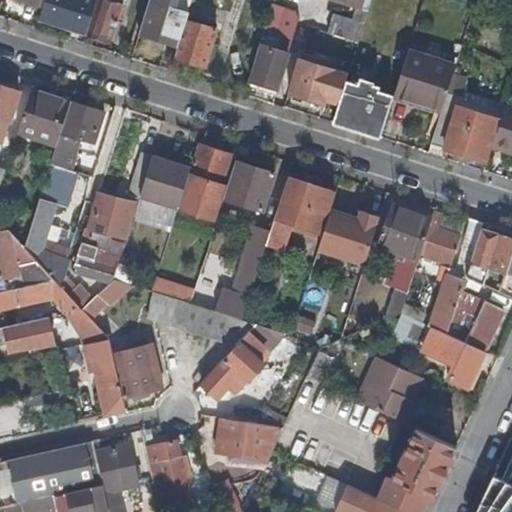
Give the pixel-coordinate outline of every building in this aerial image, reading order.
[(72,23),(88,28),(96,0),(44,0),(43,5),(38,19),(70,29),(72,23)] [(110,42),(122,6),(104,0),(96,0),(88,28),(86,34),(110,42)] [(149,0),(139,33),(177,46),(185,20),(187,13),(173,8),(175,0),(149,0)] [(175,0),(173,8),(187,13),(191,0),(175,0)] [(191,0),(187,13),(198,16),(202,0),(191,0)] [(334,12),(327,33),(357,42),(370,0),(340,0),(355,4),(351,18),(334,12)] [(377,0),(373,15),(413,28),(422,1),(419,0),(377,0)] [(484,21),(492,2),(486,0),(476,0),(471,16),(484,21)] [(257,89),(274,95),(299,17),(296,11),(272,4),(254,59),(256,59),(250,80),(259,83),(257,89)] [(215,22),(198,16),(187,13),(185,20),(187,21),(175,56),(204,65),(215,30),(213,29),(215,22)] [(72,23),(70,29),(86,34),(88,28),(72,23)] [(455,66),(408,51),(394,94),(419,102),(420,97),(441,104),(440,109),(441,110),(453,74),(455,66)] [(348,73),(299,58),(288,92),(324,103),(325,98),(338,102),(346,79),(348,73)] [(430,143),(487,162),(492,147),(506,104),(463,90),(467,78),(453,74),(441,110),(439,115),(430,143)] [(358,83),(346,79),(338,102),(332,122),(380,138),(392,100),(394,95),(379,90),(381,86),(364,81),(365,78),(360,77),(358,83)] [(0,132),(4,134),(17,91),(0,85),(0,132)] [(35,131),(56,138),(58,131),(68,102),(30,89),(17,130),(33,136),(35,131)] [(392,100),(439,115),(441,110),(440,109),(441,104),(420,97),(419,102),(394,94),(394,95),(392,100)] [(92,142),(102,112),(69,102),(60,131),(58,131),(56,138),(48,163),(61,167),(62,167),(71,170),(81,138),(92,142)] [(492,147),(507,152),(508,148),(511,148),(511,105),(506,104),(492,147)] [(177,203),(217,216),(223,196),(226,185),(220,183),(229,153),(199,143),(187,173),(177,203)] [(151,156),(138,195),(176,207),(177,203),(187,173),(193,156),(170,149),(168,155),(153,150),(151,156)] [(128,194),(138,197),(138,195),(151,156),(141,153),(128,194)] [(273,173),(235,160),(226,185),(223,196),(262,209),(273,173)] [(64,198),(73,171),(71,170),(62,167),(61,167),(48,163),(22,245),(53,279),(61,288),(64,279),(67,270),(67,269),(64,268),(67,260),(39,250),(42,242),(53,206),(64,198)] [(292,228),(320,237),(325,220),(334,193),(326,191),(326,189),(290,177),(283,197),(280,196),(272,221),(265,244),(285,251),(292,228)] [(330,221),(325,220),(320,237),(312,262),(328,267),(331,257),(335,258),(342,237),(335,235),(338,224),(358,231),(368,202),(339,192),(330,221)] [(124,239),(134,202),(99,193),(89,230),(84,229),(71,270),(107,282),(112,278),(120,253),(88,245),(90,235),(91,230),(124,239)] [(405,265),(387,319),(401,312),(420,253),(425,239),(431,219),(392,205),(378,245),(395,250),(393,255),(405,260),(407,255),(413,256),(410,267),(405,265)] [(431,225),(458,234),(463,220),(434,211),(431,219),(425,239),(426,240),(431,225)] [(256,216),(239,267),(256,272),(265,244),(272,221),(256,216)] [(447,273),(430,325),(447,333),(456,304),(466,275),(483,223),(469,218),(451,274),(447,273)] [(511,252),(511,236),(498,232),(499,228),(483,223),(466,275),(477,281),(499,291),(502,284),(511,252)] [(459,235),(458,234),(431,225),(426,240),(425,239),(420,253),(450,263),(459,235)] [(0,276),(18,273),(16,264),(20,263),(22,272),(23,276),(19,277),(21,286),(53,279),(22,245),(6,228),(0,229),(0,276)] [(150,267),(160,237),(145,232),(135,263),(150,267)] [(123,244),(90,235),(88,245),(120,253),(123,244)] [(511,252),(502,284),(507,286),(511,273),(511,252)] [(221,288),(213,310),(241,319),(256,272),(239,267),(237,275),(243,284),(239,294),(221,288)] [(469,308),(477,281),(466,275),(456,304),(469,308)] [(171,282),(154,277),(150,290),(152,290),(166,295),(171,282)] [(50,296),(63,311),(79,308),(61,288),(53,279),(21,286),(12,288),(16,304),(50,296)] [(74,285),(64,279),(61,288),(79,308),(91,297),(77,283),(74,285)] [(193,289),(176,284),(171,297),(189,302),(193,289)] [(154,319),(235,344),(238,341),(247,331),(254,323),(241,319),(213,310),(189,302),(171,297),(166,295),(152,290),(147,317),(154,319)] [(97,294),(80,308),(89,318),(105,302),(97,294)] [(454,324),(449,334),(466,341),(484,349),(504,308),(485,299),(477,317),(471,314),(464,329),(454,324)] [(77,338),(79,345),(83,345),(88,343),(109,339),(89,318),(80,308),(79,308),(63,311),(80,338),(77,338)] [(408,344),(412,317),(398,314),(393,341),(408,344)] [(53,343),(52,342),(51,334),(46,315),(0,326),(0,344),(6,343),(8,350),(34,344),(35,347),(53,343)] [(353,319),(347,316),(343,328),(355,333),(359,321),(353,319)] [(238,371),(246,378),(247,378),(261,362),(259,360),(283,332),(254,323),(247,331),(256,338),(246,349),(238,341),(235,344),(200,383),(216,397),(228,383),(238,371)] [(256,338),(247,331),(238,341),(246,349),(256,338)] [(93,366),(104,415),(124,411),(117,376),(112,355),(109,339),(88,343),(93,366)] [(467,386),(484,349),(466,341),(449,378),(467,386)] [(93,366),(88,343),(83,345),(88,367),(93,366)] [(152,346),(112,355),(117,376),(118,375),(123,397),(162,388),(152,346)] [(412,399),(423,377),(375,356),(355,398),(409,423),(419,402),(412,399)] [(238,371),(228,383),(236,389),(246,378),(238,371)] [(266,404),(258,422),(283,425),(288,415),(266,404)] [(215,452),(268,459),(273,448),(283,425),(258,422),(220,417),(215,452)] [(432,497),(456,445),(416,426),(403,453),(399,451),(396,456),(400,458),(392,477),(387,474),(377,497),(380,498),(410,511),(418,511),(427,494),(432,497)] [(162,476),(167,501),(188,497),(180,458),(181,457),(178,441),(147,447),(154,478),(162,476)] [(16,503),(21,502),(52,495),(66,492),(78,489),(101,484),(93,452),(91,442),(0,460),(0,506),(3,506),(1,494),(13,491),(16,503)] [(128,445),(93,452),(101,484),(107,511),(106,511),(120,511),(117,490),(137,486),(128,445)] [(162,476),(154,478),(159,502),(167,501),(162,476)] [(236,511),(231,481),(218,483),(222,511),(236,511)] [(377,497),(347,483),(334,510),(339,511),(403,511),(379,500),(380,498),(377,497)] [(105,511),(107,511),(101,484),(78,489),(66,492),(52,495),(21,502),(22,511),(61,511),(69,510),(69,511),(105,511)] [(1,494),(3,506),(5,505),(16,503),(13,491),(1,494)] [(5,505),(6,511),(22,511),(21,502),(16,503),(5,505)]
